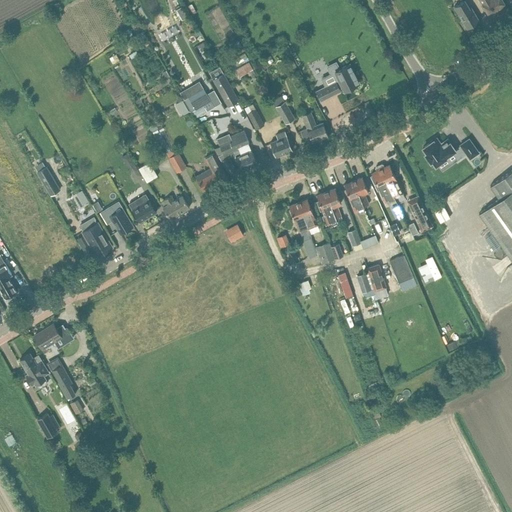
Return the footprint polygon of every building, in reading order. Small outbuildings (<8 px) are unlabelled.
[(479,21),(474,12),(471,7),(466,10),(460,0),(459,0),(453,4),(467,28),(479,21)] [(480,0),(484,6),(489,15),(505,5),(502,0),(480,0)] [(196,12),(192,3),(188,5),(191,14),(196,12)] [(181,6),(176,9),(182,19),(187,16),(181,6)] [(142,30),(130,37),(134,42),(145,36),(142,30)] [(236,70),(241,77),(252,67),(246,61),(236,70)] [(316,91),(321,100),(340,90),(339,88),(343,87),(345,90),(359,83),(355,76),(356,76),(353,70),(352,70),(349,64),(339,69),(336,62),(327,66),(331,74),(336,72),(339,80),(336,82),(336,81),(316,91)] [(224,72),(213,78),(218,88),(228,106),(233,103),(239,100),(229,82),(224,72)] [(204,88),(184,99),(195,117),(214,105),(204,88)] [(300,93),(303,98),(311,94),(308,88),(300,93)] [(285,100),(276,105),(285,123),(294,118),(285,100)] [(264,124),(256,107),(255,108),(253,102),(244,107),(256,128),(264,124)] [(178,116),(182,115),(178,103),(174,104),(178,116)] [(307,127),(301,130),(304,139),(310,137),(313,142),(328,136),(325,127),(323,122),(316,124),(311,111),(302,114),(307,127)] [(220,145),(214,148),(218,155),(238,147),(248,142),(249,142),(245,133),(244,130),(230,136),(229,133),(216,138),(218,141),(220,145)] [(275,134),(278,139),(270,142),(276,156),(292,150),(285,130),(275,134)] [(158,138),(165,153),(174,149),(167,134),(158,138)] [(479,152),(469,138),(460,144),(460,145),(455,149),(448,139),(440,145),(436,138),(423,147),(427,153),(425,154),(432,165),(434,163),(435,165),(448,156),(448,155),(452,152),(458,160),(466,154),(470,158),(479,152)] [(241,154),(236,156),(238,161),(242,171),(257,164),(249,144),(248,142),(238,147),(241,154)] [(167,153),(177,171),(186,166),(178,152),(176,153),(174,149),(167,153)] [(223,168),(220,163),(213,152),(205,157),(211,168),(195,176),(203,190),(227,177),(223,168)] [(228,156),(222,159),(228,172),(235,168),(228,156)] [(127,162),(127,164),(135,179),(141,175),(132,159),(127,162)] [(158,175),(149,161),(138,167),(147,182),(158,175)] [(381,164),(379,165),(394,197),(399,194),(402,193),(396,179),(393,173),(389,164),(384,166),(383,164),(381,164)] [(372,174),(370,175),(377,190),(379,189),(385,201),(394,197),(379,165),(375,166),(375,168),(376,170),(371,173),(372,174)] [(37,172),(50,194),(59,189),(45,167),(37,172)] [(511,169),(490,185),(499,198),(479,213),(511,259),(511,169)] [(368,192),(366,186),(362,176),(353,180),(364,206),(369,204),(364,193),(368,192)] [(344,184),(348,193),(350,198),(355,211),(359,209),(358,208),(364,206),(353,180),(344,184)] [(335,187),(326,191),(338,224),(339,224),(338,222),(343,221),(337,204),(341,203),(335,187)] [(330,227),(338,224),(326,191),(316,194),(326,220),(327,220),(330,227)] [(132,209),(140,222),(156,212),(148,199),(145,194),(129,203),(132,209)] [(159,202),(164,210),(169,219),(189,207),(182,195),(174,200),(171,195),(159,202)] [(418,195),(407,200),(421,230),(432,225),(418,195)] [(307,198),(298,201),(308,228),(313,226),(317,224),(315,220),(313,213),(311,209),(311,207),(307,198)] [(298,201),(289,205),(292,214),(295,220),(299,231),(300,231),(303,239),(303,240),(310,237),(312,236),(308,228),(298,201)] [(392,207),(399,219),(405,216),(399,204),(392,207)] [(112,205),(100,212),(108,223),(112,221),(120,233),(133,226),(122,208),(116,212),(112,205)] [(97,255),(111,247),(94,217),(80,225),(88,240),(87,241),(90,246),(92,244),(98,254),(97,255)] [(419,232),(414,221),(407,224),(412,234),(419,232)] [(238,225),(226,231),(232,241),(243,235),(238,225)] [(350,245),(359,242),(354,229),(346,231),(350,245)] [(366,247),(380,241),(376,233),(362,239),(366,247)] [(285,234),(277,237),(281,246),(289,243),(285,234)] [(85,235),(78,236),(79,248),(87,247),(85,235)] [(303,240),(309,257),(316,254),(310,237),(303,240)] [(323,243),(315,246),(322,262),(335,257),(331,246),(329,241),(323,243)] [(363,241),(353,245),(355,250),(364,246),(363,241)] [(338,243),(331,246),(335,257),(335,258),(343,255),(338,243)] [(4,249),(0,250),(0,252),(4,260),(9,257),(4,249)] [(404,254),(389,261),(399,283),(413,277),(404,254)] [(0,288),(6,298),(16,291),(8,277),(12,274),(5,263),(0,265),(0,288)] [(379,264),(367,267),(368,271),(374,288),(374,289),(386,286),(379,264)] [(353,294),(345,271),(338,274),(346,297),(353,294)] [(368,271),(357,275),(363,292),(374,288),(368,271)] [(340,299),(332,301),(338,317),(345,315),(340,299)] [(53,323),(34,335),(42,348),(60,337),(63,343),(73,337),(66,327),(65,328),(62,324),(56,328),(53,323)] [(38,354),(33,358),(30,353),(20,359),(28,373),(25,375),(32,385),(34,383),(36,385),(37,384),(39,388),(47,382),(45,379),(46,378),(44,375),(49,372),(38,354)] [(62,365),(52,370),(67,398),(75,394),(64,373),(66,372),(62,365)] [(77,399),(70,403),(75,414),(83,411),(77,399)] [(57,432),(46,413),(37,418),(47,437),(57,432)]
